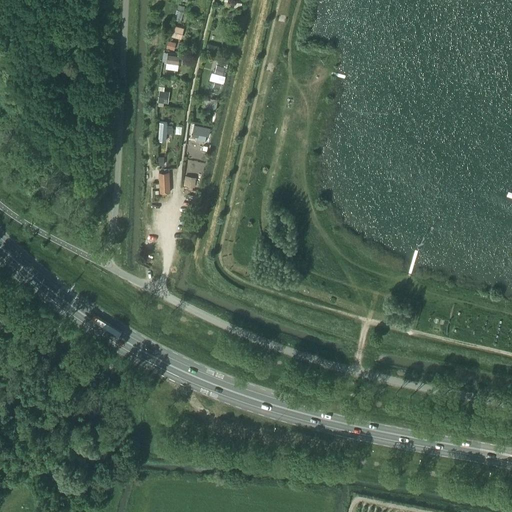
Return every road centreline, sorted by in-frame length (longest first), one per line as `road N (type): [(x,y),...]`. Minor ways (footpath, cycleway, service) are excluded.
road 1 (secondary): [(511,459),(259,407),(125,347),(0,248)]
road 2 (unclassified): [(511,409),(265,345),(139,283)]
